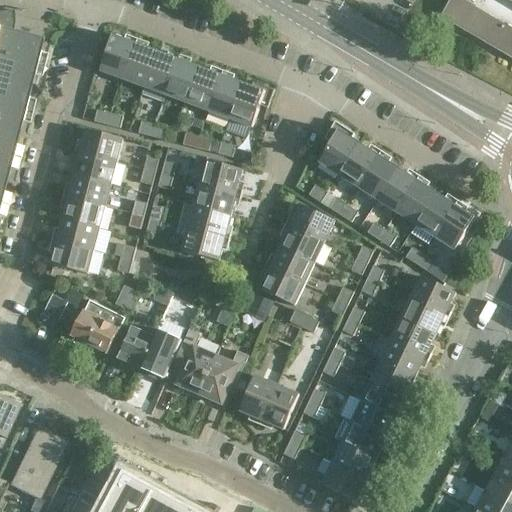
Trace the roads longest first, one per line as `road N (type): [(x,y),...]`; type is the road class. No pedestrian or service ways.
road 1 (residential): [(93,6),(311,87),(491,208)]
road 2 (residential): [(289,511),(105,425),(64,389),(0,356)]
road 3 (residential): [(0,296),(51,113),(71,90),(93,6)]
road 4 (secondary): [(511,140),(277,0)]
road 5 (residential): [(392,511),(511,283)]
